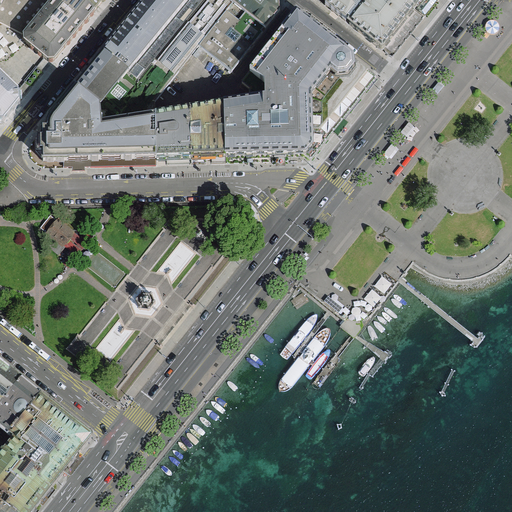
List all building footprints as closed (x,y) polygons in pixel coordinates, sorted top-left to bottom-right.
[(3,0),(1,5),(0,7),(0,21),(26,35),(48,9),(56,0),(3,0)] [(80,0),(56,0),(48,9),(77,33),(94,12),(80,0)] [(80,0),(94,12),(104,0),(80,0)] [(204,0),(188,0),(169,24),(129,74),(138,81),(204,0)] [(148,102),(152,102),(155,102),(199,48),(233,5),(226,0),(204,0),(138,81),(146,88),(148,102)] [(188,0),(147,0),(144,4),(169,24),(188,0)] [(226,0),(233,5),(264,29),(266,30),(280,13),(280,7),(279,1),(277,0),(226,0)] [(347,19),(352,23),(369,0),(324,0),(325,3),(328,4),(326,6),(345,22),(347,19)] [(425,18),(415,11),(401,0),(369,0),(352,23),(350,25),(364,36),(383,51),(385,48),(389,51),(395,56),(425,18)] [(401,0),(415,11),(416,9),(423,0),(401,0)] [(437,1),(435,0),(423,0),(416,9),(425,16),(437,1)] [(103,52),(129,74),(169,24),(144,4),(126,25),(103,52)] [(264,29),(233,5),(199,48),(232,73),(262,35),(260,33),(264,29)] [(26,35),(27,44),(49,61),(54,61),(77,33),(48,9),(26,35)] [(226,157),(226,159),(279,157),(307,157),(312,161),(334,134),(339,138),(344,131),(350,124),(345,120),(378,79),(355,62),(355,59),(296,13),(281,32),(248,74),(250,75),(265,85),(265,98),(250,100),(226,104),(226,105),(226,157)] [(89,69),(75,87),(99,108),(129,74),(103,52),(89,69)] [(146,88),(138,81),(129,74),(99,108),(101,125),(134,120),(148,102),(146,88)] [(250,90),(250,100),(265,98),(265,85),(250,75),(243,84),(250,90)] [(0,76),(0,124),(3,124),(21,104),(20,96),(0,76)] [(75,87),(50,119),(47,123),(47,130),(43,130),(35,142),(36,153),(44,161),(45,169),(59,169),(77,169),(157,167),(156,116),(134,120),(101,125),(99,108),(75,87)] [(134,120),(156,116),(156,110),(148,110),(148,107),(152,107),(152,102),(148,102),(134,120)] [(226,157),(226,105),(156,116),(157,167),(170,166),(206,165),(206,158),(215,158),(226,157)] [(60,221),(47,236),(54,242),(63,250),(76,234),(60,221)] [(141,289),(133,299),(137,313),(151,315),(160,305),(156,292),(141,289)] [(0,364),(0,408),(22,381),(0,364)] [(31,388),(22,381),(0,408),(0,427),(10,435),(40,396),(31,388)] [(92,437),(40,396),(10,435),(14,439),(4,451),(51,488),(74,459),(92,437)] [(31,511),(38,504),(51,488),(4,451),(0,455),(0,501),(13,511),(31,511)] [(13,511),(0,501),(0,511),(13,511)]
